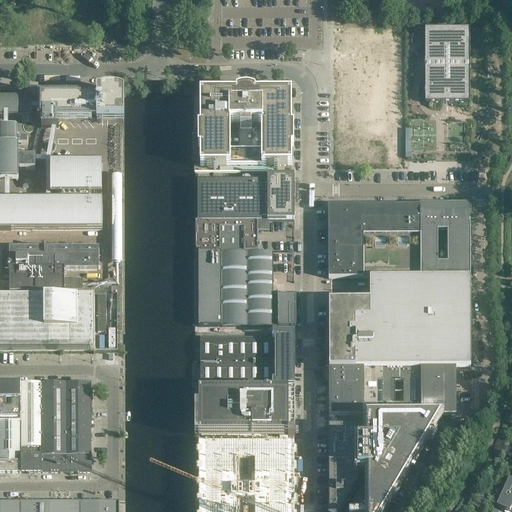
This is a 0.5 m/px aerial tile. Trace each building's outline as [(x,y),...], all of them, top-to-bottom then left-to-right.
[(336,109),(355,109),(355,46),(362,46),(362,26),(335,27),(336,109)] [(424,100),(468,100),(468,28),(424,28),(424,100)] [(389,42),(365,41),(364,61),(389,62),(389,42)] [(379,66),(356,66),(356,79),(379,79),(379,66)] [(200,93),(200,167),(291,167),(292,167),(291,98),(291,93),(278,93),(274,93),(255,93),(255,91),(251,90),(247,89),(246,89),(244,89),(240,90),(236,92),(236,93),(216,94),(200,93)] [(40,108),(40,120),(54,120),(59,120),(92,121),(92,118),(97,119),(97,121),(118,121),(124,121),(124,93),(121,92),(119,91),(117,91),(114,90),(110,90),(107,90),(105,90),(103,91),(101,91),(99,92),(97,93),(97,97),(92,97),(92,95),(40,95),(40,97),(40,103),(40,108)] [(0,115),(4,115),(8,115),(30,115),(30,108),(30,103),(30,99),(0,99),(0,115)] [(49,158),(35,158),(35,162),(53,162),(59,120),(54,120),(49,158)] [(18,158),(18,147),(16,147),(16,146),(21,146),(27,146),(28,139),(21,139),(16,139),(16,129),(8,129),(4,129),(0,128),(0,179),(5,179),(10,180),(18,179),(18,170),(25,171),(35,171),(35,162),(35,158),(25,158),(18,158)] [(386,145),(356,145),(356,133),(337,133),(336,166),(385,166),(386,145)] [(0,231),(103,231),(103,201),(95,201),(95,196),(103,196),(103,162),(53,162),(51,197),(58,197),(59,201),(10,201),(5,201),(0,201),(0,231)] [(121,263),(121,175),(111,176),(111,263),(121,263)] [(294,222),(294,207),(294,177),(293,177),(244,177),(244,181),(195,182),(195,254),(199,254),(221,253),(258,253),(258,232),(269,232),(269,222),(294,222)] [(374,280),(373,207),(328,208),(328,280),(374,280)] [(420,280),(420,207),(373,207),(374,280),(420,280)] [(470,229),(470,207),(455,207),(447,207),(420,207),(420,280),(470,280),(470,236),(470,229)] [(65,281),(65,271),(99,271),(99,250),(47,250),(47,249),(44,249),(44,250),(10,250),(10,267),(8,267),(8,270),(10,270),(10,277),(10,279),(10,283),(10,289),(10,295),(28,295),(28,299),(56,299),(56,295),(64,295),(64,290),(82,290),(82,281),(65,281)] [(273,297),(273,280),(273,271),(273,253),(258,253),(221,253),(199,254),(199,328),(296,327),(295,296),(278,296),(278,297),(273,297)] [(470,370),(470,283),(470,280),(370,280),(370,303),(329,303),(329,370),(391,370),(456,370),(470,370)] [(10,289),(10,283),(0,282),(0,292),(3,293),(3,289),(10,289)] [(0,352),(94,352),(94,351),(94,349),(95,299),(56,299),(28,299),(0,299),(0,352)] [(293,373),(293,334),(295,334),(295,333),(272,333),(272,339),(201,339),(201,388),(272,388),(272,393),(294,393),(295,373),(293,373)] [(391,417),(391,393),(391,370),(329,370),(329,417),(371,417),(391,417)] [(456,393),(456,370),(391,370),(391,393),(456,393)] [(0,473),(20,474),(19,384),(0,383),(0,473)] [(39,417),(39,384),(21,384),(21,417),(39,417)] [(53,417),(53,384),(39,384),(39,417),(53,417)] [(66,405),(66,384),(53,384),(53,417),(66,417),(66,405)] [(78,405),(78,384),(66,384),(66,405),(78,405)] [(91,405),(91,384),(78,384),(78,405),(91,405)] [(294,439),(294,395),(294,393),(272,393),(199,393),(199,436),(201,436),(201,438),(258,439),(258,437),(279,437),(279,439),(294,439)] [(456,417),(456,393),(391,393),(391,417),(456,417)] [(91,417),(91,405),(78,405),(66,405),(66,417),(91,417)] [(66,449),(66,441),(66,429),(66,417),(53,417),(39,417),(21,417),(21,474),(91,474),(91,457),(66,457),(66,449)] [(91,429),(91,417),(66,417),(66,429),(91,429)] [(356,478),(371,453),(371,417),(329,417),(329,511),(345,511),(346,504),(359,480),(356,478)] [(91,441),(91,429),(66,429),(66,441),(91,441)] [(91,449),(91,441),(66,441),(66,449),(91,449)] [(91,457),(91,449),(66,449),(66,457),(91,457)] [(294,511),(294,449),(198,449),(197,511),(294,511)] [(511,493),(511,477),(507,475),(493,503),(505,509),(511,493)]
